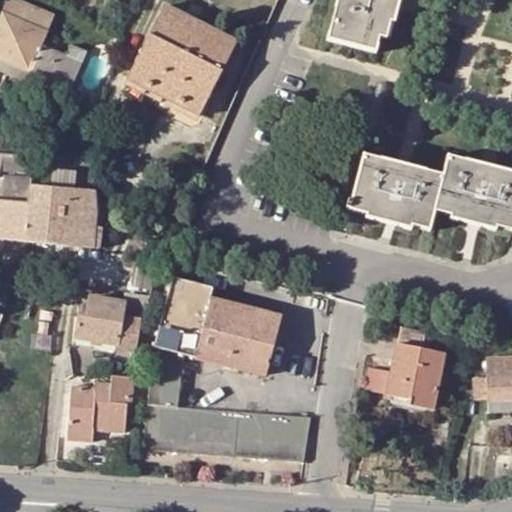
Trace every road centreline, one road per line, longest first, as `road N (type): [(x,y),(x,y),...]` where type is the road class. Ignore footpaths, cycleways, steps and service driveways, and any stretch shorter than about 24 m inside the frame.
road 1 (secondary): [(0,490),(320,509)]
road 2 (residential): [(320,509),(362,267)]
road 3 (unknown): [(14,491),(64,302)]
